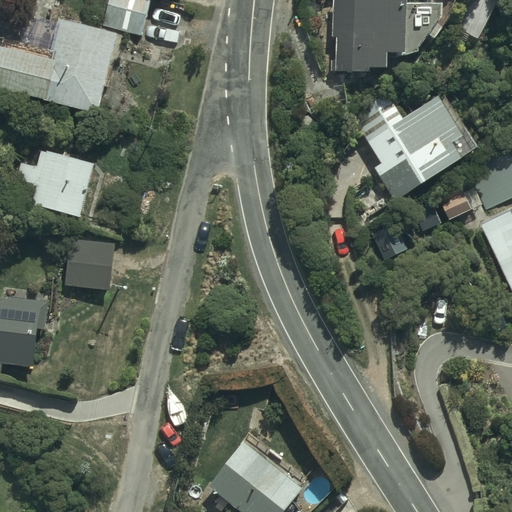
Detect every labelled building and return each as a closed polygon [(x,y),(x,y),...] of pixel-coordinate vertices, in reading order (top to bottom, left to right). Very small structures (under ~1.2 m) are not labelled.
[(36,21),(30,48),(0,41),(0,84),(47,94),(46,102),(105,113),(120,36),(142,40),(150,1),(143,0),(112,0),(107,28),(60,19),(59,26),(36,21)] [(411,0),(330,0),(331,20),(318,21),(318,42),(336,41),(336,62),(331,62),(331,76),(372,75),(372,67),(390,67),(390,51),(402,50),(402,60),(421,52),(420,50),(445,18),(444,4),(412,5),(411,0)] [(372,174),(393,205),(476,148),(442,98),(404,124),(388,101),(350,127),(379,169),(372,174)] [(465,171),(485,208),(511,194),(511,155),(508,148),(465,171)] [(40,168),(22,165),(19,176),(24,177),(23,183),(34,186),(34,188),(37,188),(33,207),(82,217),(93,165),(43,154),(40,168)] [(16,171),(0,168),(0,190),(13,193),(16,171)] [(462,191),(439,204),(450,223),(472,210),(462,191)] [(511,208),(511,207),(478,222),(511,293),(511,292),(511,208)] [(116,247),(71,243),(67,290),(112,294),(116,247)] [(3,299),(0,298),(0,362),(35,365),(39,326),(48,327),(51,300),(4,295),(3,299)] [(287,511),(303,491),(244,447),(208,496),(229,511),(287,511)]
